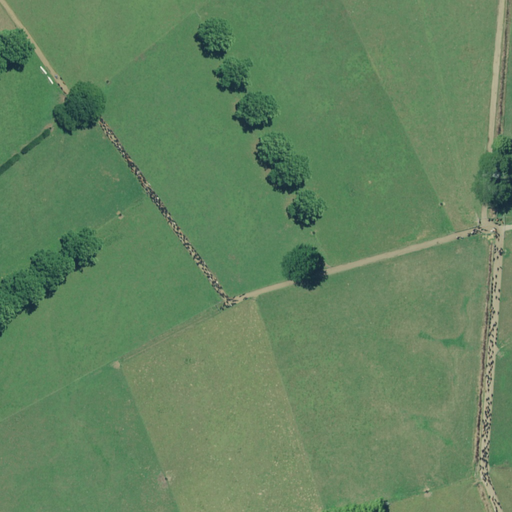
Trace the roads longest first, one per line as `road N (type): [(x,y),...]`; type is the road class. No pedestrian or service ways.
road 1 (track): [(502,231),(232,301),(8,0)]
road 2 (track): [(502,231),(501,0)]
